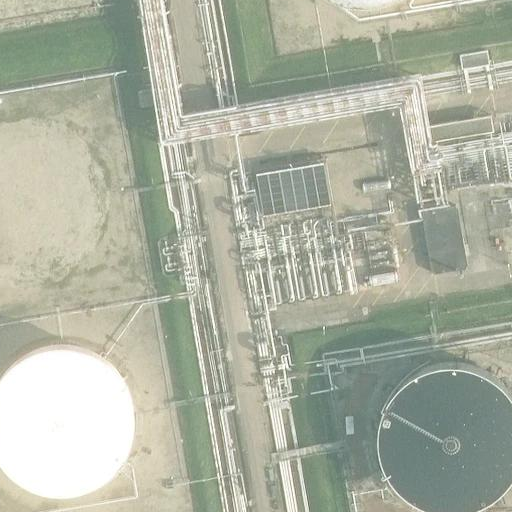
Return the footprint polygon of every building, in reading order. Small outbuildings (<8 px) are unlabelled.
[(368,12),(396,0),(342,0),(361,12),(368,12)] [(487,51),(462,55),(464,67),(489,63),(487,51)] [(482,109),(431,117),(435,142),(486,134),(482,109)] [(318,134),(246,145),(254,199),(326,188),(318,134)] [(422,211),(434,273),(468,267),(457,204),(422,211)] [(137,426),(138,415),(137,404),(134,393),(131,383),(125,373),(119,364),(111,356),(102,350),(92,344),(82,341),(71,338),(60,337),(49,338),(38,341),(27,344),(18,350),(9,356),(1,364),(0,365),(0,464),(1,466),(9,474),(18,480),(27,486),(38,490),(49,492),(60,493),(71,492),(82,490),(92,486),(102,480),(111,474),(119,466),(125,457),(131,447),(134,437),(137,426)] [(511,380),(506,374),(497,366),(491,362),(483,358),(467,353),(454,351),(439,352),(425,356),(411,362),(405,366),(398,372),(388,383),(381,395),(378,402),(376,410),(374,418),(374,426),(374,439),(376,449),(378,455),(381,463),(385,470),(394,481),(405,491),(417,498),(426,502),(432,504),(447,506),(455,506),(463,505),(476,502),(485,498),(491,495),(497,491),(504,485),(511,476),(511,380)]
